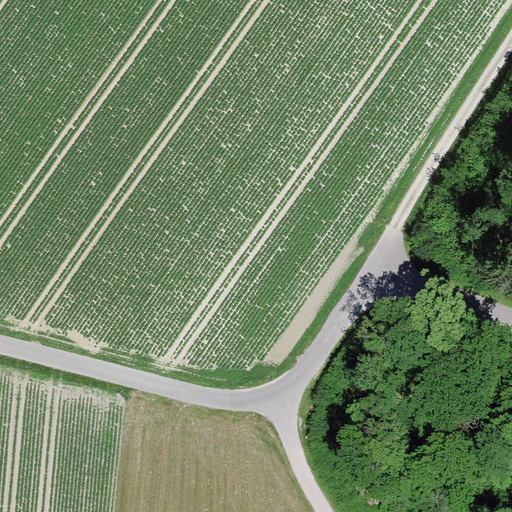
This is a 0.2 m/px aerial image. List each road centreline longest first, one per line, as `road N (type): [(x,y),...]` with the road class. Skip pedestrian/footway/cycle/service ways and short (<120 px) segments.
road 1 (residential): [(0,349),(191,398),(277,410),(371,268),(511,315)]
road 2 (track): [(371,268),(511,40)]
